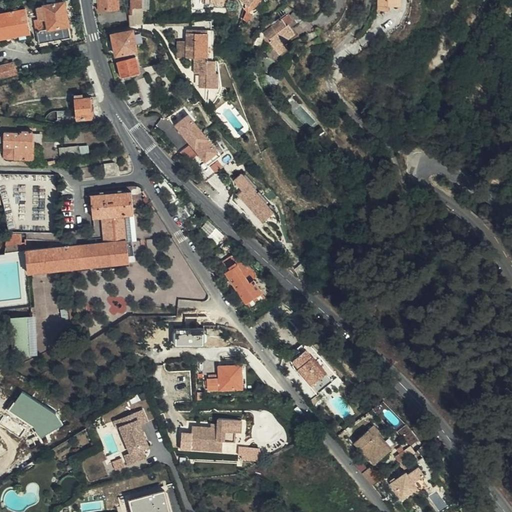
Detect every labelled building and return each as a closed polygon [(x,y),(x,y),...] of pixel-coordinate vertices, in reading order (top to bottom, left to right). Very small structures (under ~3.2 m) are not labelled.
[(134,0),(135,8),(145,8),(144,0),(99,0),(100,10),(122,10),(120,0),(134,0)] [(398,5),(398,0),(379,0),(379,9),(390,9),(390,5),(398,5)] [(72,39),(64,4),(41,8),(40,5),(37,6),(40,21),(36,22),(40,45),(72,39)] [(0,39),(30,34),(26,11),(0,15),(0,39)] [(296,21),(299,15),(291,12),(289,17),(296,21)] [(145,24),(146,22),(145,15),(136,15),(131,16),(132,27),(145,24)] [(263,33),(278,54),(284,50),(287,47),(284,42),(297,32),(286,25),(291,22),(286,15),(278,20),(279,21),(263,33)] [(139,50),(135,29),(113,34),(117,54),(139,50)] [(205,58),(206,31),(198,31),(187,31),(187,34),(187,58),(205,58)] [(284,50),(278,54),(282,59),(287,55),(284,50)] [(137,56),(119,61),(123,77),(141,72),(139,66),(137,56)] [(0,80),(16,75),(17,75),(15,64),(0,67),(0,80)] [(266,90),(270,94),(280,75),(272,71),(268,78),(259,74),(266,90)] [(77,125),(96,124),(96,116),(93,116),(92,96),(75,96),(77,125)] [(222,150),(192,113),(189,115),(220,152),(222,150)] [(189,115),(176,126),(187,140),(189,138),(197,148),(195,149),(206,163),(220,152),(189,115)] [(33,161),(34,142),(32,142),(32,131),(21,131),(21,133),(4,132),(4,156),(8,159),(14,159),(14,160),(33,161)] [(189,138),(187,140),(195,149),(197,148),(189,138)] [(222,156),(220,152),(206,163),(209,167),(222,156)] [(116,174),(114,162),(103,165),(106,176),(116,174)] [(258,189),(244,172),(235,180),(244,191),(240,194),(263,220),(275,211),(257,190),(258,189)] [(130,263),(128,239),(125,215),(134,214),(132,191),(91,196),(93,218),(103,218),(105,242),(26,251),(28,274),(130,263)] [(125,215),(128,239),(136,238),(134,214),(125,215)] [(26,243),(25,233),(8,233),(6,244),(26,243)] [(261,292),(252,279),(248,281),(236,264),(224,272),(245,303),(261,292)] [(248,303),(250,307),(266,297),(263,293),(248,303)] [(39,354),(36,314),(12,315),(14,356),(39,354)] [(335,378),(307,342),(288,357),(318,393),(335,378)] [(242,389),(241,366),(220,367),(219,379),(209,380),(209,390),(242,389)] [(57,412),(25,390),(12,409),(37,426),(43,436),(64,423),(57,412)] [(236,439),(236,429),(243,429),(244,414),(220,413),(219,428),(212,428),(212,425),(196,425),(194,447),(224,449),(225,438),(236,439)] [(142,422),(124,430),(136,456),(153,448),(142,422)] [(390,450),(376,434),(378,432),(372,425),(353,443),(374,465),(390,450)] [(260,460),(261,447),(241,445),(240,458),(260,460)] [(395,454),(401,461),(410,454),(404,447),(395,454)] [(126,466),(123,458),(114,461),(117,469),(126,466)] [(357,468),(366,480),(374,473),(365,462),(357,468)] [(403,498),(417,488),(406,473),(392,484),(403,498)] [(171,511),(167,490),(154,493),(154,496),(135,500),(137,511),(171,511)] [(154,496),(154,493),(154,492),(131,497),(134,511),(137,511),(135,500),(154,496)]
